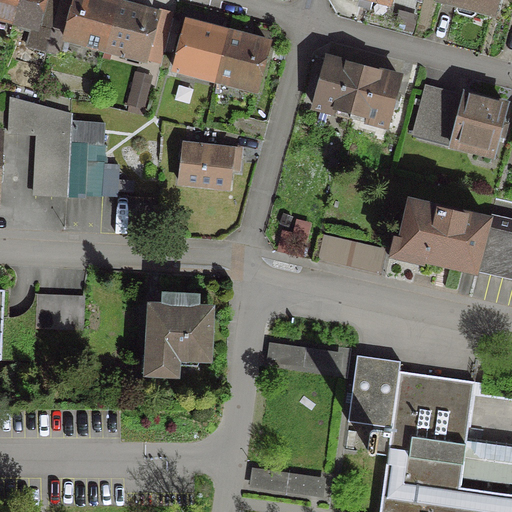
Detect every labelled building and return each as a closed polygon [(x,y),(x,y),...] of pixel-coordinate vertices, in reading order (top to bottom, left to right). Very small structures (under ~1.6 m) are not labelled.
[(11,22),(16,0),(0,0),(0,19),(11,22)] [(28,46),(45,51),(58,0),(56,0),(16,0),(11,22),(33,28),(28,46)] [(103,50),(115,4),(101,0),(73,0),(72,4),(58,0),(45,51),(58,55),(63,39),(103,50)] [(491,15),(494,0),(436,0),(437,0),(456,5),(454,11),(456,14),(469,17),(472,16),(474,10),(491,15)] [(155,14),(115,4),(103,50),(143,61),(155,14)] [(170,52),(178,21),(171,19),(163,50),(170,52)] [(172,70),(213,80),(225,33),(185,22),(172,70)] [(266,44),(225,33),(213,80),(254,91),(266,44)] [(349,113),(361,69),(325,60),(313,103),(315,104),(313,109),(319,111),(321,105),(349,113)] [(386,122),(398,79),(361,69),(349,113),(378,120),(376,126),(383,128),(384,122),(386,122)] [(490,157),(503,106),(463,96),(461,103),(421,92),(413,123),(453,133),(452,140),(477,146),(476,153),(490,157)] [(126,105),(141,109),(144,97),(129,93),(126,105)] [(33,194),(69,196),(70,164),(71,150),(72,122),(72,116),(60,113),(63,101),(44,96),(41,108),(7,99),(7,132),(36,134),(33,194)] [(72,122),(71,150),(80,151),(80,143),(102,145),(103,125),(72,122)] [(228,170),(237,172),(238,158),(229,157),(230,152),(182,147),(178,182),(226,187),(228,170)] [(83,165),(70,164),(69,196),(82,197),(83,165)] [(487,222),(410,204),(399,250),(422,256),(421,258),(454,265),(454,263),(474,268),(487,222)] [(474,268),(511,276),(511,223),(488,218),(487,222),(474,268)] [(33,328),(80,330),(82,299),(34,297),(33,328)] [(193,309),(194,298),(156,297),(156,307),(149,306),(146,373),(174,375),(175,358),(206,359),(208,309),(193,309)] [(511,511),(511,495),(458,488),(472,382),(397,372),(398,362),(354,356),(346,422),(389,428),(388,433),(372,431),(369,431),(366,449),(365,454),(385,456),(377,511),(511,511)]
